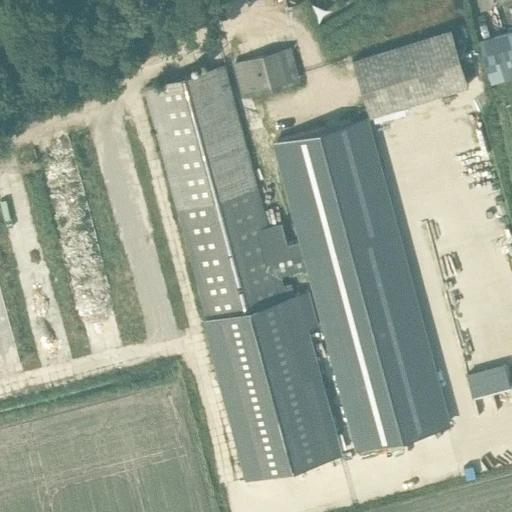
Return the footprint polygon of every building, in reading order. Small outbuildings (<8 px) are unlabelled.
[(365,29),(373,26),(366,8),(358,11),(365,28),(365,29)] [(354,11),(318,31),(328,48),(364,29),(354,11)] [(450,27),(352,56),(370,114),(467,85),(450,27)] [(511,29),(480,38),(492,79),(511,73),(511,29)] [(293,45),(234,61),(242,95),(243,96),(302,80),(301,78),(293,45)] [(224,65),(145,86),(207,315),(201,317),(245,478),(342,452),(299,291),(286,294),(224,65)] [(449,423),(365,114),(272,139),(356,448),(449,423)]
